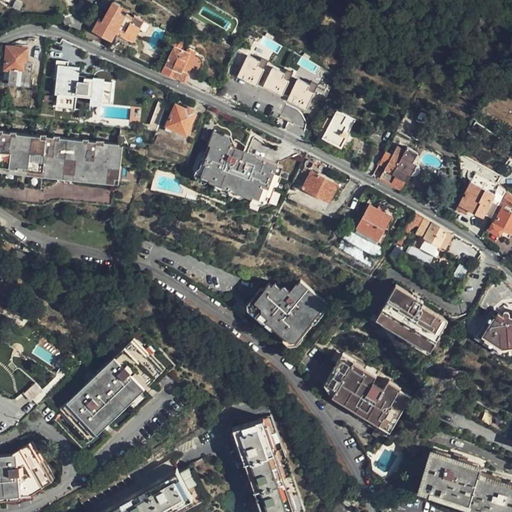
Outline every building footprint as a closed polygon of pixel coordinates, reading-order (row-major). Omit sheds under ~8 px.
[(133,18),(125,13),(120,10),(123,5),(114,0),(103,20),(100,18),(99,20),(93,28),(93,30),(100,34),(111,40),(116,31),(132,40),(140,26),(144,19),(135,14),(133,18)] [(104,0),(101,6),(103,8),(105,8),(109,0),(104,0)] [(120,10),(125,13),(128,8),(123,5),(120,10)] [(144,19),(140,26),(148,30),(152,23),(144,19)] [(184,33),(180,32),(174,45),(176,46),(178,47),(184,33)] [(189,52),(178,47),(176,46),(167,64),(164,70),(183,79),(186,73),(181,70),(189,52)] [(8,47),(6,60),(5,70),(10,70),(9,81),(30,82),(32,63),(26,62),(28,49),(8,47)] [(58,75),(55,95),(74,98),(74,92),(75,88),(90,90),(89,94),(89,96),(109,99),(112,80),(94,77),(94,79),(92,79),(92,75),(85,74),(84,78),(77,77),(79,63),(68,61),(68,57),(57,56),(54,74),(58,75)] [(258,63),(246,57),(237,77),(256,85),(262,70),(256,67),(258,63)] [(267,60),(260,57),(258,63),(256,67),(262,70),(267,60)] [(284,71),(272,66),(263,85),(282,94),(288,79),(282,76),(284,71)] [(293,69),(286,66),(284,71),(282,76),(288,79),(293,69)] [(308,83),(296,78),(287,99),(305,108),(313,91),(306,88),(308,83)] [(317,81),(311,78),(308,83),(306,88),(313,91),(317,81)] [(74,98),(55,95),(54,102),(73,104),(74,98)] [(175,105),(167,126),(174,129),(187,133),(195,113),(175,105)] [(341,146),(355,118),(337,109),(323,137),(341,146)] [(268,200),(281,163),(244,150),(243,154),(227,149),(229,143),(221,140),(223,135),(212,131),(196,177),(268,200)] [(120,181),(123,146),(119,145),(119,142),(0,132),(0,185),(42,189),(44,175),(120,181)] [(385,151),(379,163),(386,166),(381,176),(401,188),(410,172),(403,169),(409,159),(402,156),(405,150),(397,146),(392,155),(385,151)] [(329,201),(338,183),(313,171),(304,188),(329,201)] [(470,180),(493,192),(497,185),(488,180),(474,173),(470,180)] [(490,200),(493,192),(470,180),(458,203),(467,207),(482,215),(490,200)] [(294,184),(291,191),(293,193),(297,191),(299,187),(294,184)] [(490,200),(498,203),(500,198),(504,190),(497,185),(493,192),(490,200)] [(511,196),(504,190),(500,198),(509,206),(511,201),(511,196)] [(378,238),(390,215),(368,202),(356,226),(378,238)] [(467,207),(458,203),(455,209),(463,213),(467,207)] [(498,203),(489,220),(492,222),(494,223),(502,206),(498,203)] [(511,226),(511,211),(502,206),(494,223),(492,222),(489,228),(498,232),(500,227),(510,231),(511,226)] [(422,222),(421,223),(416,233),(440,246),(449,231),(425,217),(422,222)] [(405,239),(411,228),(408,226),(402,237),(405,239)] [(500,227),(498,232),(507,236),(510,231),(500,227)] [(448,253),(474,264),(481,247),(456,236),(448,253)] [(16,286),(22,278),(14,271),(7,279),(16,286)] [(294,351),(330,307),(304,285),(295,297),(288,290),(285,294),(278,288),(272,295),(269,293),(251,315),(294,351)] [(420,361),(446,322),(420,305),(423,300),(400,286),(373,325),(398,341),(395,345),(420,361)] [(482,335),(497,316),(494,314),(473,340),(484,349),(490,354),(496,357),(504,360),(510,360),(511,360),(511,348),(498,349),(482,335)] [(511,327),(511,328),(507,324),(509,320),(503,315),(500,319),(497,316),(482,335),(498,349),(511,348),(511,327)] [(89,436),(158,366),(134,342),(64,412),(89,436)] [(347,351),(382,373),(385,368),(350,346),(347,351)] [(403,390),(407,384),(395,376),(390,383),(380,376),(382,373),(347,351),(343,359),(332,352),(326,361),(337,367),(324,388),(343,400),(340,406),(375,427),(373,431),(384,438),(410,395),(403,390)] [(395,376),(407,384),(409,381),(396,373),(395,376)] [(24,393),(32,400),(43,390),(35,382),(24,393)] [(274,414),(263,418),(297,511),(296,511),(305,511),(307,509),(274,414)] [(296,511),(297,511),(263,418),(233,428),(262,511),(296,511)] [(31,487),(48,476),(29,446),(14,455),(7,455),(7,457),(0,457),(0,493),(3,493),(3,492),(17,490),(17,489),(31,487)] [(511,511),(511,483),(475,473),(478,466),(429,452),(419,487),(467,502),(465,510),(472,511),(511,511)] [(188,464),(177,470),(193,498),(168,511),(183,511),(208,498),(188,464)] [(168,511),(193,498),(177,470),(104,511),(168,511)] [(351,511),(352,511),(353,509),(340,501),(338,505),(336,509),(334,511),(351,511)]
